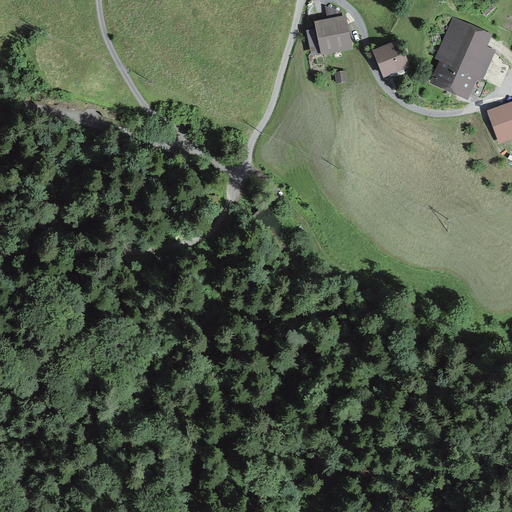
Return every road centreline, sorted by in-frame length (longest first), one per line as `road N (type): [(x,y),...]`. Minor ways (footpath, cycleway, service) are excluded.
road 1 (track): [(99,0),(117,61),(156,119),(182,146),(234,172),(244,167),(271,108),(302,0)]
road 2 (track): [(244,167),(278,190),(337,267),(416,291),(491,334)]
road 3 (track): [(234,172),(224,217),(197,241),(0,255)]
road 4 (track): [(504,89),(474,109),(412,107),(386,89),(363,25),(338,0)]
road 5 (track): [(0,92),(182,146)]
